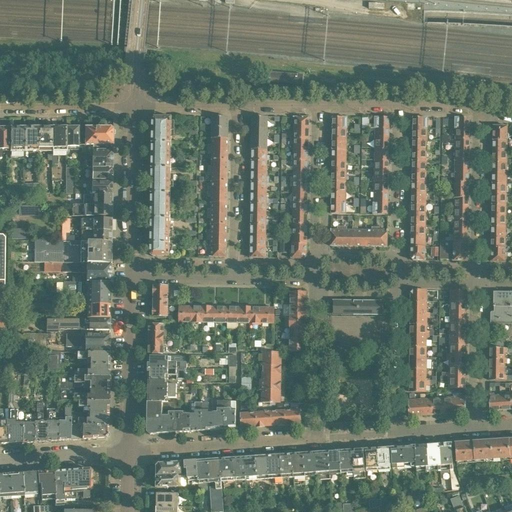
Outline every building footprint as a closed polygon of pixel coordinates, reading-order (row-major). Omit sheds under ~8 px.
[(305,74),(260,71),(259,81),(305,84),(305,74)] [(152,130),(172,130),(172,117),(155,117),(152,120),(152,130)] [(212,117),(212,128),(228,128),(228,125),(229,117),(212,117)] [(252,129),(268,129),(268,117),(253,117),(252,129)] [(293,129),(309,128),(309,117),(293,117),(293,118),(291,118),(291,123),(293,123),(293,129)] [(333,117),(333,129),(347,129),(347,117),(333,117)] [(375,129),(389,129),(389,117),(375,117),(375,129)] [(413,118),(413,129),(428,130),(428,118),(413,118)] [(455,118),(455,129),(469,129),(469,118),(455,118)] [(493,140),(508,141),(508,126),(493,126),(493,140)] [(52,128),(52,149),(66,149),(66,148),(66,127),(52,128)] [(66,127),(66,148),(78,148),(78,146),(78,138),(78,127),(66,128),(66,127)] [(78,146),(78,148),(78,153),(80,153),(84,153),(89,153),(91,153),(92,153),(92,150),(103,150),(111,150),(111,145),(112,145),(112,130),(110,127),(78,127),(78,138),(78,146)] [(0,159),(1,159),(1,150),(8,150),(8,128),(0,128),(0,159)] [(10,152),(10,160),(24,160),(24,152),(24,128),(14,128),(10,128),(10,152)] [(24,128),(24,152),(28,152),(38,152),(38,149),(38,128),(24,128)] [(38,128),(38,149),(52,149),(52,128),(38,128)] [(228,139),(228,128),(212,128),(212,139),(228,139)] [(309,140),(309,128),(293,129),(293,134),(291,134),(291,140),(309,140)] [(268,140),(268,129),(252,129),(252,139),(268,140)] [(347,140),(347,129),(333,129),(333,140),(347,140)] [(389,140),(389,129),(375,129),(374,140),(389,140)] [(427,140),(428,130),(413,129),(413,140),(427,140)] [(469,140),(469,129),(455,129),(455,140),(469,140)] [(172,140),(172,130),(152,130),(152,143),(174,143),(174,140),(172,140)] [(228,150),(228,139),(212,139),(211,145),(208,145),(208,150),(228,150)] [(268,150),(268,140),(252,139),(252,150),(268,150)] [(308,150),(309,140),(291,140),(291,144),(293,144),(293,150),(308,150)] [(347,150),(347,140),(333,140),(332,150),(347,150)] [(389,150),(389,140),(374,140),(374,150),(389,150)] [(427,151),(427,140),(413,140),(413,151),(427,151)] [(469,150),(469,140),(455,140),(455,150),(469,150)] [(507,151),(508,141),(493,140),(493,151),(507,151)] [(174,146),(174,143),(152,143),(152,156),(171,156),(171,146),(174,146)] [(91,153),(91,168),(112,168),(112,150),(111,150),(103,150),(92,150),(92,153),(91,153)] [(228,161),(228,150),(208,150),(208,154),(211,154),(211,161),(228,161)] [(267,156),(268,150),(252,150),(252,161),(269,161),(269,156),(267,156)] [(308,161),(308,150),(293,150),(293,156),(291,156),(291,161),(308,161)] [(347,161),(347,150),(332,150),(332,160),(347,161)] [(389,161),(389,150),(374,150),(374,161),(389,161)] [(469,161),(469,150),(455,150),(455,161),(469,161)] [(427,162),(427,151),(413,151),(413,162),(427,162)] [(507,162),(507,151),(493,151),(493,162),(507,162)] [(171,166),(171,156),(152,156),(152,168),(173,168),(173,166),(171,166)] [(347,171),(347,161),(332,160),(332,171),(347,171)] [(208,166),(208,171),(228,172),(228,161),(211,161),(211,166),(208,166)] [(269,166),(269,161),(252,161),(252,171),(267,171),(267,166),(269,166)] [(308,172),(308,161),(291,161),(291,165),(293,165),(293,171),(308,172)] [(388,172),(389,161),(374,161),(374,172),(388,172)] [(469,172),(469,161),(455,161),(454,172),(469,172)] [(427,173),(427,162),(413,162),(412,172),(427,173)] [(507,173),(507,162),(493,162),(493,172),(507,173)] [(91,168),(91,180),(112,180),(112,168),(91,168)] [(173,171),(173,168),(152,168),(151,181),(171,181),(171,171),(173,171)] [(228,182),(228,172),(208,171),(208,176),(211,176),(211,182),(228,182)] [(267,177),(267,171),(252,171),(252,182),(269,182),(269,177),(267,177)] [(290,182),(308,182),(308,172),(293,171),(293,177),(291,177),(290,182)] [(346,182),(347,171),(332,171),(332,181),(346,182)] [(388,182),(388,172),(374,172),(374,182),(388,182)] [(427,183),(427,173),(412,172),(412,183),(427,183)] [(468,183),(469,172),(454,172),(454,182),(468,183)] [(511,173),(507,173),(493,172),(492,183),(507,183),(507,176),(511,176),(511,173)] [(171,191),(171,181),(151,181),(151,193),(173,193),(173,191),(171,191)] [(346,193),(346,182),(332,181),(332,192),(346,193)] [(84,192),(84,194),(88,194),(88,195),(111,195),(112,182),(91,182),(91,192),(84,192)] [(208,188),(208,193),(228,193),(228,182),(211,182),(211,188),(208,188)] [(269,187),(269,182),(252,182),(251,193),(267,193),(267,187),(269,187)] [(308,193),(308,182),(290,182),(290,187),(292,187),(292,193),(308,193)] [(388,193),(388,182),(374,182),(374,193),(388,193)] [(468,198),(468,183),(454,182),(454,198),(468,198)] [(38,183),(24,184),(24,192),(38,191),(38,183)] [(426,194),(427,183),(412,183),(412,194),(426,194)] [(507,195),(507,183),(492,183),(492,194),(507,195)] [(346,203),(346,193),(332,192),(332,203),(346,203)] [(151,206),(171,206),(171,196),(173,196),(173,193),(151,193),(151,206)] [(227,204),(228,193),(208,193),(208,197),(211,197),(211,204),(227,204)] [(267,199),(267,193),(251,193),(251,204),(269,204),(269,199),(267,199)] [(308,193),(292,193),(292,199),(290,199),(290,204),(308,204),(308,193)] [(388,204),(388,193),(374,193),(373,203),(388,204)] [(111,207),(111,195),(88,195),(88,194),(84,194),(83,205),(83,206),(111,207)] [(426,205),(426,194),(412,194),(412,204),(426,205)] [(506,205),(507,195),(492,194),(492,205),(506,205)] [(468,209),(468,198),(454,198),(454,209),(468,209)] [(346,214),(346,203),(332,203),(331,214),(346,214)] [(388,215),(388,204),(373,203),(373,215),(388,215)] [(207,209),(207,214),(227,214),(227,204),(211,204),(211,209),(207,209)] [(269,209),(269,204),(251,204),(251,214),(267,214),(267,209),(269,209)] [(307,214),(308,204),(290,204),(290,208),(292,208),(292,214),(307,214)] [(426,215),(426,205),(412,204),(412,215),(426,215)] [(21,214),(24,214),(24,215),(39,216),(39,205),(24,205),(24,206),(21,206),(21,214)] [(72,216),(74,216),(85,216),(111,217),(111,207),(83,206),(83,205),(72,205),(72,216)] [(506,216),(506,205),(492,205),(492,215),(506,216)] [(170,216),(171,206),(151,206),(151,219),(172,219),(172,216),(170,216)] [(468,219),(468,209),(454,209),(453,219),(468,219)] [(227,225),(227,214),(207,214),(207,218),(210,218),(210,225),(227,225)] [(267,214),(251,214),(251,225),(268,225),(269,221),(269,220),(266,220),(267,214)] [(307,214),(292,214),(292,220),(290,220),(290,225),(292,225),(307,225),(307,214)] [(426,226),(426,215),(412,215),(411,226),(426,226)] [(506,226),(506,216),(492,215),(492,226),(506,226)] [(69,218),(61,218),(60,237),(69,237),(69,218)] [(85,231),(90,231),(111,231),(111,219),(81,219),(81,229),(85,229),(85,231)] [(172,221),(172,219),(151,219),(151,231),(170,231),(170,221),(172,221)] [(468,230),(468,219),(453,219),(453,230),(468,230)] [(207,231),(207,235),(227,235),(227,225),(210,225),(210,231),(207,231)] [(268,230),(268,225),(251,225),(251,236),(266,236),(266,230),(268,230)] [(307,236),(307,225),(292,225),(292,231),(290,231),(290,236),(292,236),(307,236)] [(426,236),(426,226),(411,226),(411,236),(426,236)] [(506,237),(506,226),(492,226),(492,237),(506,237)] [(331,229),(331,246),(342,246),(342,227),(337,227),(337,229),(331,229)] [(347,227),(342,227),(342,246),(353,247),(353,230),(347,230),(347,227)] [(365,247),(366,230),(357,230),(358,227),(353,227),(353,230),(353,247),(365,247)] [(372,230),(366,230),(365,247),(376,247),(377,227),(372,227),(372,230)] [(377,227),(376,247),(387,247),(387,230),(381,230),(381,228),(377,227)] [(468,241),(468,230),(453,230),(453,241),(468,241)] [(110,242),(111,231),(90,231),(89,241),(110,242)] [(170,241),(170,231),(151,231),(150,244),(170,244),(172,244),(172,241),(170,241)] [(227,247),(227,235),(207,235),(207,240),(210,240),(210,246),(227,247)] [(266,242),(266,236),(251,236),(251,246),(266,247),(268,247),(268,242),(266,242)] [(307,244),(307,236),(292,236),(292,244),(307,244)] [(411,236),(411,247),(426,247),(426,240),(431,240),(431,236),(426,236),(411,236)] [(506,248),(506,237),(492,237),(491,248),(506,248)] [(110,264),(110,242),(89,241),(89,242),(71,242),(61,242),(34,241),(34,263),(44,263),(110,264)] [(453,241),(440,241),(440,260),(453,260),(453,261),(467,261),(468,241),(453,241)] [(170,254),(170,244),(150,244),(151,254),(153,257),(170,257),(172,257),(172,254),(170,254)] [(304,259),(307,256),(307,244),(292,244),(292,250),(289,250),(289,255),(291,255),(291,259),(304,259)] [(210,246),(207,246),(207,255),(210,255),(210,257),(227,258),(227,247),(210,246)] [(266,253),(266,247),(251,246),(251,258),(266,258),(268,258),(268,253),(266,253)] [(425,261),(426,247),(411,247),(411,258),(414,261),(425,261)] [(505,262),(506,248),(491,248),(491,262),(505,262)] [(86,273),(86,283),(110,283),(110,264),(44,263),(44,272),(86,273)] [(110,294),(110,283),(86,283),(80,282),(72,282),(63,282),(63,293),(87,294),(110,294)] [(154,301),(168,302),(168,300),(168,296),(168,287),(154,287),(154,301)] [(410,293),(410,302),(427,302),(427,291),(412,290),(410,293)] [(450,291),(450,302),(467,302),(467,291),(450,291)] [(290,304),(306,304),(306,293),(291,292),(290,304)] [(511,292),(494,292),(494,294),(493,294),(491,297),(491,303),(493,305),(493,307),(494,307),(494,312),(492,312),(490,313),(490,324),(491,324),(511,324),(511,292)] [(109,305),(110,294),(87,294),(87,305),(109,305)] [(168,304),(168,302),(154,301),(154,316),(168,316),(168,307),(168,304)] [(354,302),(333,301),(333,314),(353,315),(363,316),(363,315),(383,315),(383,302),(363,302),(363,301),(354,301),(354,302)] [(427,314),(427,302),(410,302),(410,314),(427,314)] [(467,312),(467,302),(450,302),(449,312),(467,312)] [(306,316),(306,304),(290,304),(290,316),(306,316)] [(109,319),(109,305),(87,305),(87,319),(109,319)] [(180,322),(191,323),(191,307),(180,307),(180,313),(180,321),(180,322)] [(203,307),(191,307),(191,323),(203,323),(203,307)] [(203,323),(216,323),(216,307),(203,307),(203,323)] [(227,308),(216,307),(216,323),(227,323),(227,308)] [(227,323),(238,323),(239,308),(227,308),(227,323)] [(251,308),(239,308),(238,323),(251,324),(251,308)] [(251,324),(262,324),(262,308),(251,308),(251,324)] [(274,308),(262,308),(262,324),(274,324),(274,316),(274,308)] [(466,323),(467,312),(449,312),(449,323),(466,323)] [(180,321),(180,313),(172,313),(172,316),(170,316),(170,321),(180,321)] [(410,325),(427,325),(427,318),(430,318),(434,318),(434,314),(433,314),(427,314),(410,314),(410,325)] [(306,328),(306,316),(290,316),(290,328),(306,328)] [(10,334),(17,334),(18,318),(10,318),(10,334)] [(58,329),(78,330),(78,318),(47,318),(47,324),(45,324),(45,329),(46,329),(46,332),(57,332),(58,329)] [(109,335),(109,319),(87,319),(78,318),(78,330),(80,330),(80,334),(109,335)] [(466,334),(466,323),(449,323),(449,334),(466,334)] [(149,340),(163,340),(163,325),(149,325),(149,340)] [(427,331),(427,325),(410,325),(410,336),(427,336),(433,336),(434,336),(434,331),(427,331)] [(305,340),(306,328),(290,328),(290,340),(305,340)] [(46,334),(17,334),(10,334),(9,352),(45,352),(46,334)] [(85,347),(85,352),(109,352),(109,335),(80,334),(66,334),(65,347),(85,347)] [(466,346),(466,334),(449,334),(449,345),(466,346)] [(427,348),(427,336),(410,336),(410,348),(427,348)] [(163,355),(163,340),(149,340),(149,355),(163,355)] [(305,352),(305,340),(290,340),(290,352),(305,352)] [(236,348),(236,344),(229,344),(229,348),(228,348),(229,353),(237,352),(236,348)] [(273,353),(273,351),(274,345),(266,344),(266,348),(261,348),(261,353),(263,353),(273,353)] [(466,356),(466,346),(449,345),(449,355),(466,356)] [(427,358),(427,348),(410,348),(410,358),(427,358)] [(490,348),(490,358),(505,359),(505,353),(508,353),(511,353),(511,348),(508,348),(503,348),(495,348),(491,348),(490,348)] [(59,371),(59,352),(48,352),(47,371),(59,371)] [(84,365),(89,365),(108,365),(109,352),(85,352),(77,352),(77,359),(84,359),(84,365)] [(263,366),(281,366),(281,353),(273,353),(263,353),(263,366)] [(449,360),(449,367),(466,367),(466,356),(449,355),(447,355),(442,355),(442,360),(449,360)] [(149,357),(149,369),(181,369),(187,369),(187,362),(171,362),(171,357),(169,357),(166,357),(149,357)] [(427,369),(427,358),(410,358),(410,369),(427,369)] [(490,358),(490,369),(505,370),(505,364),(507,364),(508,359),(505,359),(490,358)] [(108,377),(108,365),(89,365),(89,370),(86,370),(77,369),(76,376),(73,376),(108,377)] [(281,378),(281,366),(263,366),(263,378),(281,378)] [(466,378),(466,367),(449,367),(449,373),(442,373),(442,377),(466,378)] [(181,376),(181,369),(149,369),(149,379),(166,379),(166,375),(181,376)] [(426,380),(427,369),(410,369),(409,380),(426,381),(426,380)] [(490,369),(490,381),(507,381),(511,381),(511,375),(507,376),(505,376),(505,370),(490,369)] [(108,389),(108,377),(73,376),(59,376),(59,388),(108,389)] [(466,378),(442,377),(440,377),(440,383),(449,383),(448,388),(465,389),(466,378)] [(280,391),(281,378),(263,378),(262,391),(280,391)] [(166,384),(166,379),(149,379),(149,391),(176,391),(177,384),(166,384)] [(252,379),(242,379),(242,391),(251,391),(252,379)] [(426,381),(409,380),(409,392),(426,393),(426,386),(430,386),(430,385),(430,381),(430,380),(426,380),(426,381)] [(108,402),(108,389),(59,388),(59,401),(78,401),(108,402)] [(453,394),(453,397),(454,414),(465,413),(465,396),(457,397),(457,394),(457,390),(452,390),(452,391),(452,394),(453,394)] [(176,398),(176,391),(149,391),(148,402),(165,403),(166,398),(176,398)] [(280,403),(280,391),(262,391),(262,403),(280,403)] [(506,395),(500,395),(500,411),(511,410),(511,394),(510,392),(505,392),(506,395)] [(489,411),(500,411),(500,395),(494,396),(494,393),(489,393),(489,399),(489,411)] [(409,417),(421,416),(420,399),(415,399),(415,394),(410,394),(410,400),(409,400),(409,417)] [(421,416),(433,416),(431,398),(425,399),(425,394),(420,394),(420,399),(421,416)] [(443,415),(454,414),(453,397),(442,398),(443,415)] [(433,416),(443,415),(442,398),(431,398),(433,416)] [(203,431),(213,430),(213,413),(209,413),(209,403),(208,403),(208,399),(201,399),(202,403),(203,431)] [(86,413),(108,414),(108,402),(78,401),(77,407),(83,407),(83,413),(86,413)] [(213,430),(225,430),(225,401),(224,401),(218,401),(218,413),(213,413),(213,430)] [(225,401),(225,430),(236,429),(236,401),(225,401)] [(168,403),(165,403),(148,402),(148,432),(150,435),(163,434),(163,414),(163,409),(181,409),(181,403),(168,402),(168,403)] [(33,443),(45,442),(46,420),(42,420),(43,414),(42,414),(43,403),(36,403),(36,414),(36,423),(34,423),(34,424),(33,443)] [(191,432),(203,431),(202,403),(201,403),(195,403),(190,403),(191,413),(191,432)] [(242,428),(256,427),(254,413),(248,414),(248,404),(241,404),(241,413),(242,428)] [(70,440),(70,425),(71,406),(64,406),(64,419),(58,419),(57,441),(70,440)] [(46,420),(45,442),(57,441),(58,419),(54,419),(55,414),(55,410),(46,409),(46,420)] [(300,410),(284,411),(286,426),(287,426),(287,425),(301,424),(300,410)] [(10,421),(6,421),(7,445),(21,444),(22,424),(16,423),(17,411),(10,411),(10,421)] [(278,426),(286,426),(284,411),(270,412),(271,426),(278,426)] [(265,427),(271,426),(270,412),(254,413),(256,427),(256,428),(265,427)] [(107,426),(108,414),(86,413),(86,419),(77,419),(77,425),(107,426)] [(169,433),(180,432),(180,423),(174,423),(174,413),(169,413),(169,414),(163,414),(163,434),(169,433)] [(180,432),(191,432),(191,413),(174,413),(174,423),(180,423),(180,432)] [(22,422),(22,424),(21,444),(33,443),(34,424),(30,424),(31,415),(24,415),(24,422),(22,422)] [(107,426),(77,425),(70,425),(70,440),(104,438),(107,435),(107,426)] [(493,460),(510,458),(509,440),(491,442),(493,460)] [(475,461),(493,460),(491,442),(474,443),(475,461)] [(457,462),(475,461),(474,443),(455,444),(457,462)] [(451,444),(439,445),(441,467),(450,466),(450,471),(453,470),(453,466),(451,444)] [(441,471),(441,467),(439,445),(427,446),(429,468),(438,467),(438,471),(441,471)] [(415,447),(416,468),(426,468),(426,472),(429,472),(429,468),(427,446),(415,447)] [(411,468),(416,468),(415,447),(410,447),(403,448),(404,465),(411,464),(411,468)] [(398,465),(404,465),(403,448),(396,448),(391,448),(392,469),(398,469),(398,465)] [(367,472),(379,471),(377,449),(366,450),(367,472)] [(377,449),(379,471),(391,471),(390,449),(377,449)] [(352,451),(353,473),(354,479),(366,478),(364,450),(352,451)] [(353,473),(352,451),(340,452),(341,474),(353,473)] [(329,475),(341,474),(340,452),(328,453),(329,475)] [(316,476),(329,475),(328,453),(315,454),(316,476)] [(294,478),(305,477),(304,454),(292,455),(294,478)] [(315,454),(304,454),(305,477),(306,485),(315,484),(315,476),(316,476),(315,454)] [(282,478),(294,478),(292,455),(280,456),(282,478)] [(269,479),(282,478),(280,456),(267,457),(269,479)] [(245,481),(257,480),(256,457),(243,458),(245,481)] [(257,480),(269,479),(267,457),(256,457),(257,480)] [(233,482),(245,481),(243,458),(231,459),(233,482)] [(222,482),(233,482),(231,459),(220,460),(221,482),(222,482)] [(208,461),(209,483),(216,483),(216,487),(210,487),(211,511),(223,511),(222,482),(221,482),(220,460),(208,461)] [(197,461),(194,462),(194,473),(188,473),(188,467),(184,467),(184,462),(159,464),(157,466),(157,467),(157,477),(179,475),(181,475),(181,477),(188,476),(188,479),(188,482),(189,481),(189,483),(198,483),(198,479),(197,461)] [(198,484),(209,483),(208,461),(197,461),(198,479),(198,483),(198,484)] [(194,473),(194,462),(184,462),(184,467),(188,467),(188,473),(194,473)] [(61,494),(70,493),(70,496),(73,496),(73,493),(77,493),(77,497),(83,497),(83,498),(89,498),(89,490),(91,490),(91,485),(93,484),(93,479),(92,478),(92,472),(89,469),(62,471),(62,485),(61,485),(61,494)] [(61,496),(61,494),(61,485),(62,485),(62,471),(53,472),(54,500),(55,507),(64,506),(63,496),(61,496)] [(41,501),(54,500),(53,472),(37,473),(38,485),(40,485),(41,501)] [(22,474),(24,496),(37,495),(35,473),(22,474)] [(11,497),(24,496),(22,474),(10,475),(11,497)] [(0,497),(11,497),(10,475),(0,475),(0,497)] [(179,487),(179,475),(157,477),(157,488),(179,487)] [(458,482),(451,483),(452,492),(458,491),(460,488),(458,482)] [(418,492),(418,499),(427,498),(426,491),(418,492)] [(409,501),(418,499),(418,492),(407,494),(409,501)] [(158,508),(178,508),(179,494),(158,494),(158,508)] [(381,500),(369,501),(370,511),(371,511),(378,508),(381,508),(381,500)] [(466,511),(465,508),(464,508),(461,502),(456,504),(458,510),(457,511),(466,511)]
